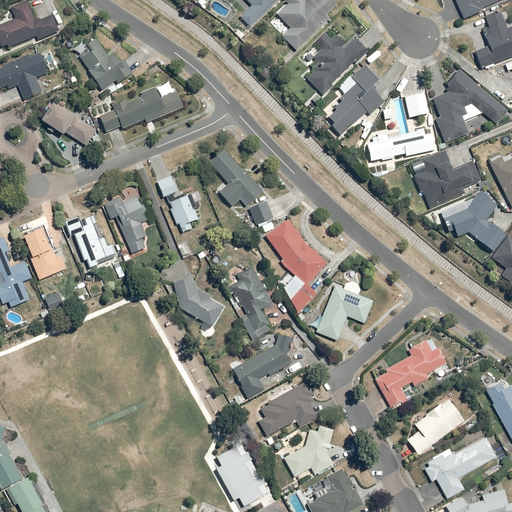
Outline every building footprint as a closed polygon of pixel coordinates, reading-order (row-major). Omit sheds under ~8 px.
[(252,27),(279,0),(246,0),(253,7),(243,17),(252,27)] [(284,37),(298,51),(329,18),(328,17),(339,6),(332,0),(316,0),(314,2),(312,0),(287,0),(286,1),(290,4),(278,16),(291,29),(284,37)] [(455,0),(463,19),(483,11),(481,7),(497,0),(455,0)] [(60,29),(54,15),(39,21),(30,1),(13,8),(17,17),(0,24),(0,37),(4,46),(7,44),(9,47),(37,34),(39,39),(60,29)] [(477,53),(483,68),(511,56),(511,28),(508,31),(501,13),(486,18),(490,27),(484,29),(491,47),(477,53)] [(325,95),(368,52),(355,38),(347,46),(337,37),(333,41),(326,34),(315,45),(322,52),(316,57),(324,65),(309,79),(325,95)] [(97,37),(89,43),(78,50),(83,59),(102,88),(117,79),(119,82),(130,76),(114,52),(109,56),(97,37)] [(49,73),(43,52),(0,66),(0,88),(7,86),(8,88),(20,84),(25,99),(43,93),(38,77),(49,73)] [(373,87),(380,81),(367,65),(338,87),(344,96),(341,98),(344,101),(336,107),(339,110),(330,117),(336,125),(333,127),(341,137),(386,102),(373,87)] [(437,120),(447,143),(495,122),(498,124),(509,112),(461,71),(446,85),(450,93),(434,100),(442,118),(437,120)] [(115,111),(102,116),(107,131),(122,126),(123,129),(146,121),(147,122),(185,110),(179,91),(164,95),(161,86),(143,92),(144,97),(125,103),(125,100),(113,104),(115,111)] [(406,98),(410,119),(430,115),(425,94),(406,98)] [(87,143),(96,128),(54,103),(44,120),(65,133),(66,131),(87,143)] [(393,108),(384,110),(386,121),(395,119),(393,108)] [(437,151),(434,133),(426,135),(426,128),(417,129),(418,132),(389,137),(389,133),(373,136),(375,143),(369,144),(372,162),(437,151)] [(233,205),(241,198),(248,205),(262,193),(226,150),(212,161),(231,183),(221,190),(233,205)] [(425,194),(430,208),(465,194),(463,188),(481,181),(473,162),(452,170),(446,152),(424,161),(429,173),(416,178),(422,195),(425,194)] [(503,158),(492,163),(491,164),(511,207),(511,159),(506,162),(503,158)] [(179,190),(172,176),(159,182),(166,197),(179,190)] [(202,199),(199,190),(191,193),(194,202),(202,199)] [(191,222),(194,220),(191,212),(194,211),(188,194),(172,201),(174,207),(172,208),(178,224),(181,223),(185,231),(194,228),(191,222)] [(112,219),(120,214),(125,225),(121,227),(132,253),(145,247),(140,237),(145,234),(139,222),(148,218),(137,195),(124,202),(122,198),(106,205),(112,219)] [(481,195),(443,213),(450,232),(455,230),(458,237),(470,232),(493,252),(507,236),(487,221),(496,207),(481,195)] [(251,209),(257,223),(272,217),(266,203),(251,209)] [(78,216),(66,221),(72,236),(76,234),(86,259),(88,259),(91,268),(119,257),(113,244),(108,246),(101,228),(99,229),(93,215),(86,218),(88,224),(82,226),(78,216)] [(265,233),(284,256),(281,259),(283,261),(295,275),(283,285),(300,313),(318,294),(307,283),(327,262),(290,218),(277,228),(271,220),(263,227),(267,231),(265,233)] [(32,258),(41,278),(62,269),(63,272),(72,267),(60,243),(52,247),(43,224),(25,233),(35,257),(32,258)] [(23,281),(32,276),(26,260),(12,266),(6,251),(10,250),(5,237),(0,238),(0,272),(3,271),(7,281),(0,284),(0,295),(3,303),(10,300),(13,307),(30,297),(23,281)] [(511,240),(510,238),(494,260),(507,270),(502,276),(511,283),(511,240)] [(275,336),(263,310),(273,304),(253,265),(239,274),(243,280),(233,286),(248,312),(231,322),(248,352),(275,336)] [(174,282),(180,306),(213,325),(223,306),(199,293),(193,276),(174,282)] [(373,298),(360,293),(363,286),(348,281),(345,288),(336,285),(318,330),(338,340),(348,315),(365,323),(373,298)] [(65,305),(60,292),(47,297),(52,311),(65,305)] [(276,344),(231,369),(243,398),(265,389),(260,378),(285,367),(285,365),(293,362),(289,352),(292,336),(279,333),(276,344)] [(408,402),(401,389),(447,364),(439,348),(432,352),(427,341),(410,351),(412,356),(386,370),(388,373),(375,379),(392,411),(408,402)] [(511,387),(511,386),(505,390),(501,383),(486,391),(494,404),(493,405),(511,439),(511,387)] [(266,418),(258,422),(267,437),(296,421),(300,427),(318,418),(310,404),(312,397),(304,384),(268,403),(269,405),(261,409),(266,418)] [(465,422),(449,400),(415,425),(419,431),(407,440),(419,456),(465,422)] [(0,477),(13,471),(0,446),(0,428),(0,427),(0,426),(0,477)] [(305,447),(284,459),(294,478),(311,469),(315,476),(334,465),(328,453),(333,432),(319,428),(318,433),(310,430),(305,447)] [(497,458),(486,438),(444,459),(442,455),(427,463),(447,500),(465,490),(459,479),(497,458)] [(252,459),(242,442),(217,456),(222,465),(216,468),(234,500),(239,497),(244,506),(269,492),(261,478),(251,460),(252,459)] [(316,501),(308,505),(311,511),(352,511),(364,505),(349,477),(347,478),(342,470),(327,478),(332,486),(330,492),(316,500),(316,501)] [(38,511),(18,475),(2,484),(17,511),(38,511)] [(511,511),(511,503),(508,504),(504,489),(482,495),(484,501),(467,505),(462,498),(446,507),(448,511),(511,511)]
